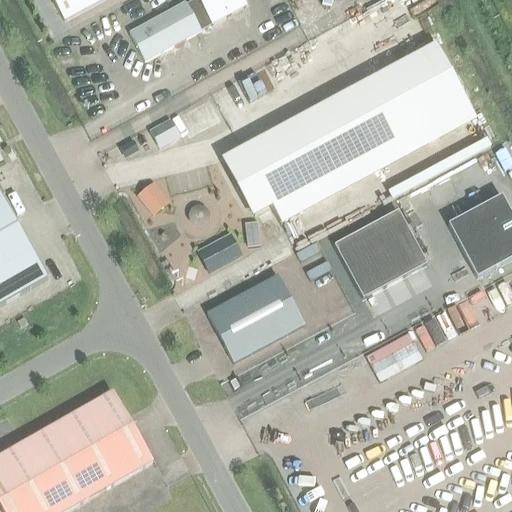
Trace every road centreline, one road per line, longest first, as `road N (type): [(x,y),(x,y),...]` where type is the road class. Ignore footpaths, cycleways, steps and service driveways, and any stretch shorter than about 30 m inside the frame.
road 1 (tertiary): [(0,73),(131,316)]
road 2 (tertiary): [(131,316),(237,511)]
road 3 (unclassified): [(131,316),(0,391)]
